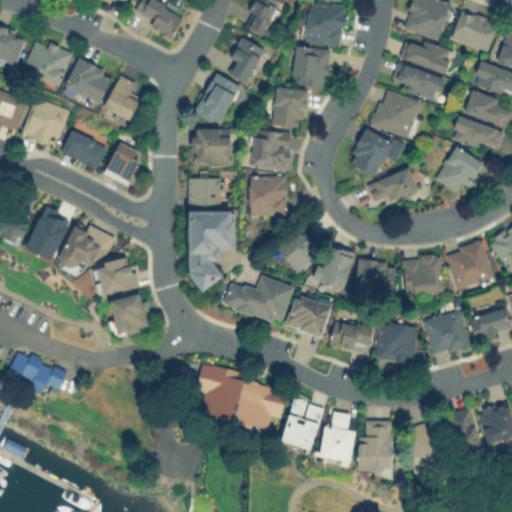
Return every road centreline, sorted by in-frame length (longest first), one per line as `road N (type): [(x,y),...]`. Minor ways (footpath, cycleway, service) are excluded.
road 1 (residential): [(379,0),(369,65),(322,161),(325,194),(338,213),(376,229),(431,228),(456,223),(511,190)]
road 2 (residential): [(215,0),(163,119),(163,275),(193,329)]
road 3 (residential): [(193,329),(366,390),(446,384),(511,364)]
road 4 (residential): [(177,72),(8,0)]
road 5 (residential): [(15,164),(115,221),(161,232)]
road 6 (residential): [(160,208),(126,205),(43,163),(15,164)]
